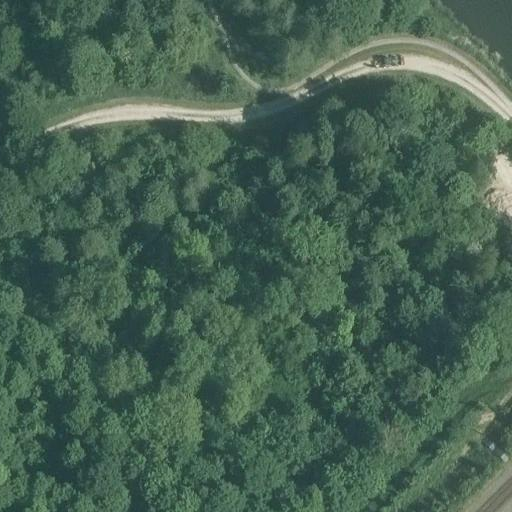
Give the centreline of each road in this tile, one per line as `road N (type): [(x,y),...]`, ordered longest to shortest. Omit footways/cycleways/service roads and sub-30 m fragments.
road 1 (track): [(0,155),(143,106),(239,113),(383,59),(423,61),(465,77),(511,127)]
road 2 (track): [(354,511),(452,414),(511,379)]
road 3 (track): [(395,511),(511,393)]
